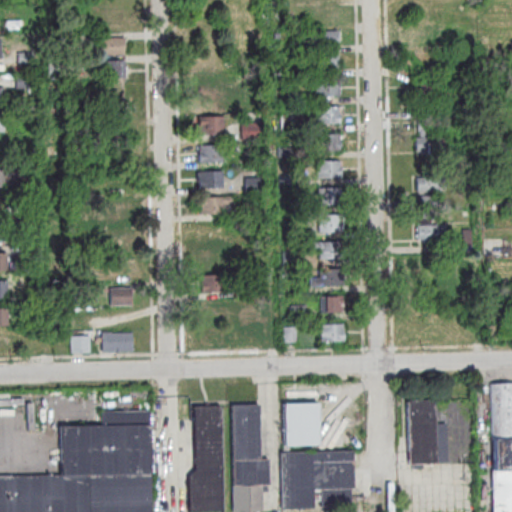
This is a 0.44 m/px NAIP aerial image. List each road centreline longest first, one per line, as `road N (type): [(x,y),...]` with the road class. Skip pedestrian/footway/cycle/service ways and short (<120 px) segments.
road 1 (residential): [(511,359),(0,374)]
road 2 (residential): [(167,511),(158,0)]
road 3 (residential): [(376,364),(368,0)]
